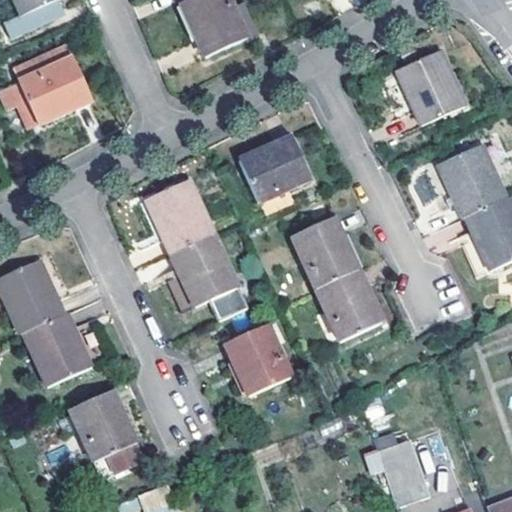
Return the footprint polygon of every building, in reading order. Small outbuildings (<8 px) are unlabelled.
[(12,0),(20,17),(56,0),(12,0)] [(177,0),(204,58),(243,40),(245,42),(254,38),(239,3),(230,7),(226,0),(177,0)] [(395,73),(410,105),(421,127),(463,107),(438,54),(395,73)] [(19,83),(39,127),(90,103),(70,59),(19,83)] [(410,105),(395,73),(383,78),(399,111),(410,105)] [(39,127),(19,83),(7,88),(17,108),(29,132),(39,127)] [(0,97),(8,113),(17,108),(7,88),(0,92),(0,97)] [(310,181),(290,140),(239,162),(259,204),(310,181)] [(463,219),(505,200),(479,148),(437,167),(461,220),(463,219)] [(169,256),(213,236),(189,183),(146,203),(169,256)] [(505,200),(463,219),(489,273),(511,261),(511,210),(507,200),(505,200)] [(357,274),(334,221),(289,241),(314,294),(357,274)] [(213,236),(169,256),(192,309),(237,288),(213,236)] [(21,335),(62,316),(38,263),(0,280),(0,292),(19,335),(21,335)] [(357,274),(314,294),(337,343),(379,323),(357,274)] [(168,281),(179,310),(189,307),(177,278),(168,281)] [(62,316),(21,335),(45,388),(90,368),(66,315),(62,316)] [(290,378),(267,327),(224,346),(246,398),(290,378)] [(102,478),(130,466),(123,450),(134,445),(135,445),(113,392),(70,411),(92,463),(96,462),(102,478)] [(394,437),(373,444),(396,510),(429,498),(409,442),(398,446),(394,437)] [(140,461),(134,445),(123,450),(130,466),(140,461)] [(137,499),(142,511),(153,511),(174,504),(167,487),(137,499)] [(116,505),(118,511),(141,511),(136,497),(116,505)]
